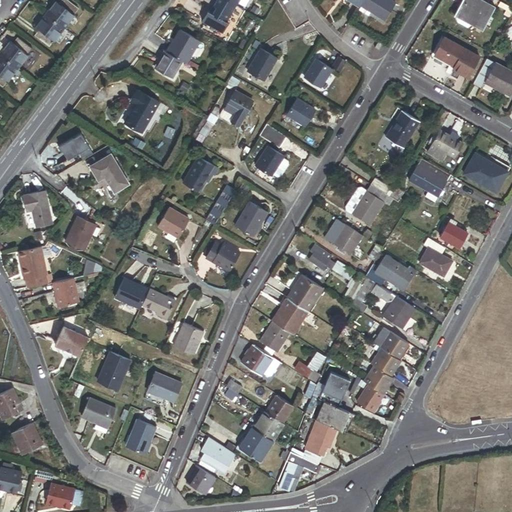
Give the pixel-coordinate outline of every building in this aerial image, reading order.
[(66,0),(63,0),(61,4),(75,15),(79,10),(66,0)] [(225,23),(235,6),(224,0),(216,0),(212,7),(215,8),(211,15),(206,13),(201,22),(222,35),(228,24),(225,23)] [(394,4),(388,0),(362,0),(360,5),(371,11),(370,13),(383,21),(394,4)] [(493,8),(479,0),(462,0),(455,13),(469,21),(482,28),(493,8)] [(57,2),(47,16),(64,30),(75,15),(61,4),(57,2)] [(359,7),(357,10),(367,16),(369,12),(359,7)] [(469,21),(455,13),(454,16),(453,21),(464,27),(468,23),(469,21)] [(64,30),(47,16),(37,28),(40,31),(55,42),(64,30)] [(55,42),(40,31),(36,37),(50,48),(55,42)] [(182,62),(184,64),(197,41),(179,31),(166,53),(182,62)] [(478,57),(443,38),(433,56),(453,67),(452,69),(466,77),(478,57)] [(18,39),(14,44),(28,55),(32,49),(18,39)] [(6,48),(0,56),(18,70),(29,56),(28,55),(14,44),(11,42),(6,48)] [(276,58),(261,49),(247,72),(263,81),(276,58)] [(166,53),(164,52),(154,69),(172,79),(182,62),(166,53)] [(18,70),(0,56),(0,76),(7,82),(8,83),(18,70)] [(344,63),(337,58),(331,69),(331,70),(338,74),(344,63)] [(494,63),(486,58),(472,86),(478,89),(482,82),(484,83),(494,63)] [(331,69),(315,59),(304,78),(318,87),(323,78),(325,80),(331,70),(331,69)] [(511,89),(511,72),(494,63),(484,83),(509,96),(511,89)] [(134,104),(123,123),(140,133),(157,102),(137,91),(131,102),(134,104)] [(233,91),(223,108),(233,114),(229,120),(237,125),(251,101),(233,91)] [(314,110),(297,99),(286,116),(304,127),(314,110)] [(233,114),(223,108),(218,116),(228,122),(229,120),(233,114)] [(417,120),(403,111),(395,123),(393,122),(384,136),(401,147),(417,120)] [(287,139),(267,126),(259,137),(279,151),(287,139)] [(454,157),(462,143),(457,140),(449,135),(435,127),(427,141),(430,143),(426,150),(441,159),(445,152),(454,157)] [(451,132),(449,135),(457,140),(459,136),(451,132)] [(283,157),(267,146),(255,166),(271,176),(282,159),(283,157)] [(492,162),(473,152),(462,172),(494,191),(507,169),(508,166),(494,158),(492,162)] [(110,155),(89,167),(98,182),(104,178),(113,194),(127,186),(110,155)] [(198,158),(183,185),(199,194),(206,183),(208,184),(212,177),(214,178),(218,170),(198,158)] [(288,163),(282,159),(271,176),(277,179),(281,179),(289,167),(288,163)] [(449,175),(421,159),(408,181),(424,190),(436,197),(449,175)] [(373,178),(369,185),(382,194),(385,195),(389,188),(373,178)] [(243,185),(239,192),(246,195),(250,189),(243,185)] [(382,194),(369,185),(365,192),(351,215),(368,226),(383,202),(379,200),(382,194)] [(403,193),(394,187),(392,190),(388,197),(392,199),(397,203),(403,193)] [(351,215),(365,192),(358,188),(353,189),(343,206),(343,210),(351,215)] [(436,197),(424,190),(421,196),(433,203),(436,197)] [(43,191),(22,196),(26,212),(31,211),(35,228),(51,224),(43,191)] [(382,194),(379,200),(383,202),(388,205),(392,199),(388,197),(385,195),(382,194)] [(267,214),(250,203),(235,228),(253,238),(267,214)] [(169,208),(157,227),(178,240),(190,221),(169,208)] [(95,226),(76,218),(65,243),(83,252),(95,226)] [(467,234),(447,223),(439,237),(458,249),(467,234)] [(362,237),(344,225),(331,244),(349,256),(362,237)] [(401,234),(394,230),(383,248),(391,252),(401,234)] [(416,263),(441,276),(449,261),(437,254),(441,248),(425,239),(419,249),(423,251),(416,263)] [(206,258),(214,245),(211,243),(204,256),(206,258)] [(206,260),(230,273),(240,255),(223,245),(222,247),(215,243),(214,245),(206,258),(206,260)] [(321,249),(314,244),(309,252),(312,254),(313,252),(317,254),(319,251),(321,249)] [(373,261),(381,249),(375,245),(367,257),(373,261)] [(40,247),(18,252),(24,281),(26,281),(28,290),(47,286),(45,277),(46,277),(40,247)] [(330,258),(319,251),(317,254),(328,261),(330,258)] [(313,252),(312,254),(308,260),(323,269),(325,265),(328,261),(317,254),(313,252)] [(415,271),(399,261),(397,264),(384,256),(377,267),(374,272),(393,284),(393,285),(402,291),(415,271)] [(328,261),(325,265),(331,269),(334,264),(328,261)] [(377,267),(374,265),(366,279),(373,283),(375,285),(379,287),(383,282),(372,275),(374,272),(377,267)] [(361,286),(366,279),(359,274),(354,282),(361,286)] [(302,276),(287,299),(308,313),(323,289),(302,276)] [(142,306),(149,291),(124,279),(115,299),(140,311),(142,306)] [(373,283),(366,279),(361,286),(349,305),(349,306),(354,309),(361,314),(366,307),(360,304),(373,283)] [(52,285),(57,309),(78,305),(73,281),(52,285)] [(349,305),(361,286),(354,282),(342,301),(349,305)] [(401,329),(413,309),(379,287),(375,285),(371,293),(383,301),(388,302),(390,303),(382,317),(382,318),(381,320),(391,326),(392,324),(401,329)] [(156,316),(167,321),(176,303),(150,291),(149,291),(142,306),(157,314),(156,316)] [(287,299),(272,322),(289,333),(293,336),(308,313),(287,299)] [(87,339),(94,324),(87,321),(91,314),(61,321),(62,327),(87,339)] [(272,322),(259,342),(266,346),(274,352),(277,353),(289,333),(272,322)] [(183,324),(173,348),(194,357),(204,333),(183,324)] [(87,339),(62,327),(53,346),(79,357),(87,339)] [(399,359),(409,344),(390,332),(390,333),(383,329),(374,343),(381,347),(380,347),(381,348),(399,359)] [(262,352),(252,345),(240,364),(260,377),(272,358),(271,357),(262,352)] [(266,346),(262,352),(271,357),(274,352),(266,346)] [(374,365),(391,376),(402,361),(399,359),(381,348),(371,364),(374,365)] [(129,362),(108,353),(96,380),(117,389),(129,362)] [(314,383),(319,376),(315,373),(324,358),(317,353),(307,368),(299,363),(294,370),(314,383)] [(279,363),(272,358),(262,374),(267,377),(270,377),(279,363)] [(391,376),(374,365),(363,381),(368,384),(384,394),(394,378),(391,376)] [(351,381),(330,372),(318,400),(323,402),(339,409),(351,381)] [(180,385),(153,374),(146,391),(159,395),(158,397),(173,403),(180,385)] [(230,380),(225,387),(228,389),(237,394),(241,388),(230,380)] [(313,394),(319,396),(324,383),(321,382),(318,389),(315,387),(313,394)] [(315,387),(316,387),(310,383),(304,397),(311,400),(312,397),(313,394),(315,387)] [(356,403),(372,413),(385,395),(384,394),(368,384),(356,403)] [(12,389),(0,394),(0,415),(3,421),(22,411),(12,389)] [(237,394),(228,389),(224,395),(234,402),(238,395),(237,394)] [(292,406),(276,396),(265,413),(282,423),(292,406)] [(312,397),(311,400),(304,416),(310,418),(318,400),(312,397)] [(117,412),(90,400),(83,418),(97,424),(95,430),(106,435),(117,412)] [(341,421),(345,411),(339,409),(323,402),(315,421),(317,421),(337,430),(345,433),(349,425),(341,421)] [(353,415),(345,411),(341,421),(349,425),(353,415)] [(282,423),(265,413),(264,412),(253,429),(272,441),(283,424),(282,423)] [(156,429),(137,421),(126,448),(143,455),(148,443),(149,444),(156,429)] [(337,430),(317,421),(305,448),(323,456),(326,447),(329,448),(337,430)] [(31,424),(12,433),(22,455),(41,446),(31,424)] [(272,441),(253,429),(251,427),(238,448),(260,462),(273,441),(272,441)] [(233,454),(208,438),(201,451),(204,453),(200,460),(217,470),(223,473),(233,454)] [(286,461),(289,452),(286,450),(286,453),(283,451),(280,459),(286,461)] [(301,458),(289,452),(286,461),(288,462),(279,484),(278,487),(287,491),(287,490),(291,481),(292,482),(294,478),(290,477),(295,465),(302,468),(314,473),(314,472),(317,466),(318,464),(317,464),(301,458)] [(304,452),(301,458),(317,464),(319,458),(304,452)] [(200,460),(198,464),(215,474),(217,470),(200,460)] [(288,462),(286,461),(277,483),(279,484),(288,462)] [(290,477),(294,478),(302,468),(295,465),(290,477)] [(196,466),(185,484),(204,495),(215,478),(196,466)] [(0,468),(0,490),(15,494),(21,473),(9,470),(2,469),(0,468)] [(49,484),(44,504),(69,510),(74,490),(49,484)]
